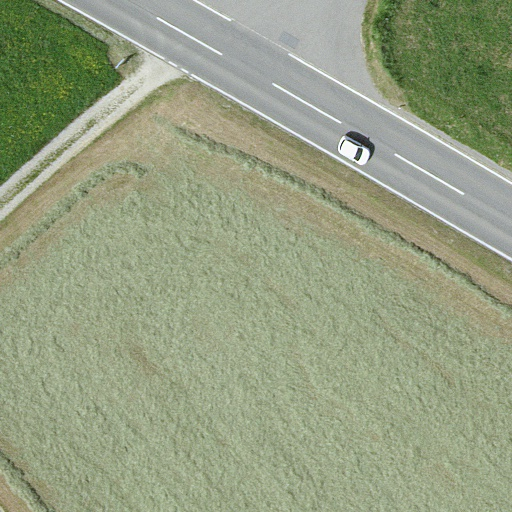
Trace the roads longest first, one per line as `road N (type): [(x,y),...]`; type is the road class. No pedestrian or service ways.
road 1 (secondary): [(125,0),(511,222)]
road 2 (track): [(207,46),(71,131),(0,197)]
